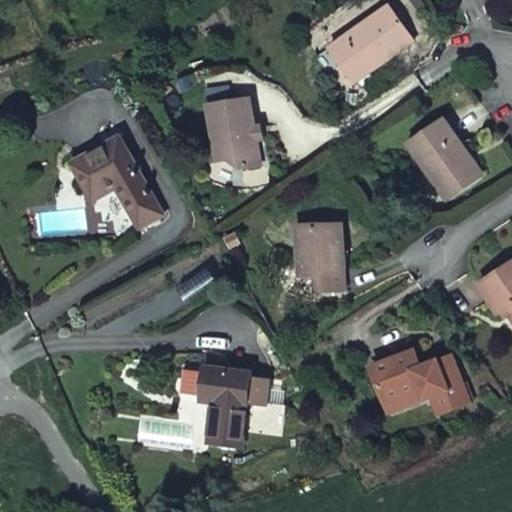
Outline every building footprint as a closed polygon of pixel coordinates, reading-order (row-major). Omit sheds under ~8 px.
[(390,8),(317,59),(329,75),(341,67),(351,82),(373,66),(376,70),(415,43),(390,8)] [(208,107),(218,174),(260,167),(250,101),(208,107)] [(482,177),(444,122),(417,140),(428,157),(420,162),(447,201),(482,177)] [(164,215),(120,137),(72,165),(93,203),(116,190),(138,229),(164,215)] [(409,146),(420,162),(428,157),(417,140),(409,146)] [(344,276),(342,227),(298,228),(300,278),(315,278),(315,293),(346,292),(346,276),(344,276)] [(511,265),(480,287),(498,315),(501,313),(505,319),(510,317),(511,320),(511,265)] [(416,353),(371,369),(384,404),(421,391),(425,401),(432,398),(439,416),(470,404),(458,370),(443,375),(439,363),(422,369),(416,353)] [(453,358),(439,363),(443,375),(458,370),(453,358)] [(252,376),(253,374),(206,368),(202,402),(213,403),(208,444),(244,448),(246,431),(249,402),(252,376)] [(272,378),(252,376),(249,402),(269,404),(272,378)] [(389,414),(425,401),(421,391),(384,404),(389,414)] [(246,431),(283,435),(286,406),(269,404),(249,402),(246,431)]
